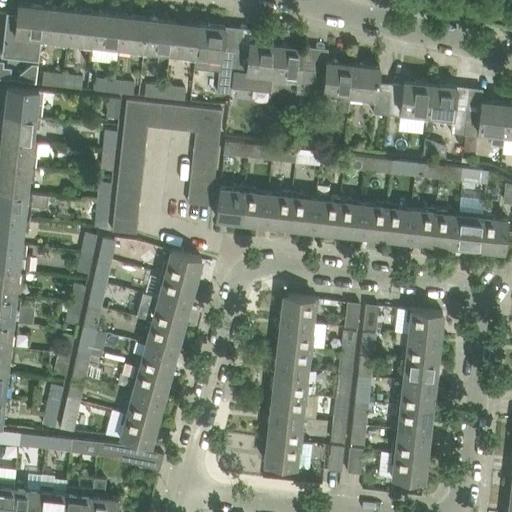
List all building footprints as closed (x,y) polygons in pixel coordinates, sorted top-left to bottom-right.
[(45,3),(18,0),(17,12),(8,11),(3,53),(39,57),(42,35),(41,35),(45,3)] [(66,37),(67,37),(70,6),(45,3),(41,35),(42,35),(53,36),(53,41),(65,42),(66,37)] [(80,44),(92,45),(96,9),(70,6),(67,37),(80,39),(80,44)] [(118,48),(118,43),(121,11),(96,9),(92,45),(118,48)] [(143,51),(144,46),(143,46),(147,14),(121,11),(118,43),(131,44),(131,49),(143,51)] [(169,54),(169,49),(172,17),(147,14),(143,46),(144,46),(157,47),(156,52),(169,54)] [(194,57),(195,52),(194,52),(198,20),(172,17),(169,49),(183,50),(182,56),(194,57)] [(194,57),(193,65),(218,68),(216,90),(230,91),(231,84),(232,72),(235,48),(221,46),(224,23),(198,20),(194,52),(195,52),(194,57)] [(232,72),(231,84),(270,89),(271,76),(272,73),(275,40),(250,37),(248,49),(235,48),(232,72)] [(296,91),(309,92),(312,68),(298,66),(301,42),(275,40),(272,73),(285,75),(285,78),(297,79),(296,91)] [(118,48),(92,45),(91,56),(116,59),(118,48)] [(3,57),(0,56),(0,74),(9,75),(10,64),(2,63),(3,57)] [(312,68),(309,92),(323,94),(337,95),(335,107),(348,109),(349,97),(349,93),(353,60),(327,58),(325,69),(312,68)] [(30,59),(17,70),(16,76),(35,78),(37,61),(30,59)] [(373,110),(387,112),(389,89),(377,87),(379,63),(353,60),(349,93),(362,94),(362,98),(374,99),(373,110)] [(43,69),(42,82),(62,84),(63,71),(43,69)] [(63,71),(62,84),(81,86),(83,73),(63,71)] [(95,75),(93,87),(113,90),(114,77),(95,75)] [(114,77),(113,90),(133,92),(134,79),(114,77)] [(389,89),(387,112),(400,113),(426,116),(426,112),(430,80),(403,77),(402,90),(389,89)] [(146,80),(144,93),(164,95),(166,83),(146,80)] [(426,112),(426,116),(438,118),(451,119),(449,130),(464,132),(467,108),(454,107),(456,83),(430,80),(426,112)] [(7,83),(4,110),(36,113),(36,112),(38,99),(42,99),(43,87),(7,83)] [(166,83),(164,95),(184,98),(186,85),(166,83)] [(106,115),(118,116),(120,96),(108,95),(106,115)] [(160,125),(163,101),(127,97),(125,120),(149,123),(160,125)] [(467,108),(464,132),(477,133),(477,129),(491,131),(491,135),(503,137),(504,132),(507,100),(481,97),(479,110),(467,108)] [(163,101),(160,125),(172,126),(175,102),(163,101)] [(175,102),(172,126),(184,127),(187,104),(175,102)] [(187,104),(184,127),(196,129),(219,131),(220,120),(222,108),(198,105),(187,104)] [(4,110),(1,135),(33,139),(35,125),(39,125),(41,113),(36,112),(36,113),(4,110)] [(125,120),(123,132),(147,135),(149,123),(125,120)] [(104,128),(102,146),(115,148),(117,129),(104,128)] [(196,129),(194,140),(218,143),(219,131),(196,129)] [(123,132),(122,144),(146,147),(147,135),(123,132)] [(1,135),(0,144),(0,161),(30,165),(30,164),(32,150),(37,151),(38,139),(33,139),(1,135)] [(225,138),(223,150),(243,153),(244,140),(225,138)] [(194,140),(193,152),(216,155),(218,143),(194,140)] [(254,141),(253,154),(272,156),(273,143),(254,141)] [(273,143),(272,156),(291,158),(292,146),(273,143)] [(122,144),(120,156),(145,159),(146,147),(122,144)] [(115,148),(102,146),(100,168),(113,169),(115,148)] [(302,147),(300,159),(319,161),(321,149),(302,147)] [(321,149),(319,161),(338,163),(340,151),(321,149)] [(193,152),(192,164),(215,167),(216,155),(193,152)] [(349,152),(348,164),(367,167),(368,154),(349,152)] [(368,154),(367,167),(386,169),(387,156),(368,154)] [(120,156),(119,168),(143,171),(145,159),(120,156)] [(397,157),(396,170),(415,172),(416,159),(397,157)] [(416,159),(415,172),(434,174),(435,162),(416,159)] [(0,161),(0,187),(28,190),(29,176),(33,177),(35,164),(30,164),(30,165),(0,161)] [(445,163),(443,175),(462,177),(464,165),(445,163)] [(192,164),(190,176),(213,179),(215,167),(192,164)] [(464,165),(462,177),(481,179),(483,167),(464,165)] [(119,168),(118,180),(142,182),(143,171),(119,168)] [(190,176),(189,188),(212,191),(213,183),(213,179),(190,176)] [(99,179),(97,199),(109,200),(109,199),(111,180),(99,179)] [(118,180),(116,191),(140,194),(142,182),(118,180)] [(216,215),(240,218),(244,182),(234,181),(234,184),(219,183),(216,215)] [(511,181),(505,181),(503,199),(511,200),(511,181)] [(240,218),(264,220),(267,188),(255,187),(255,183),(244,182),(240,218)] [(264,220),(288,223),(291,187),(281,186),(280,190),(267,188),(264,220)] [(0,187),(0,213),(25,216),(25,215),(29,216),(30,203),(47,204),(48,192),(32,190),(28,190),(0,187)] [(288,223),(312,226),(316,194),(303,192),(303,189),(291,187),(288,223)] [(189,188),(187,200),(211,202),(212,191),(189,188)] [(116,191),(115,203),(139,206),(140,194),(116,191)] [(312,226),(336,228),(340,193),(328,191),(328,195),(316,194),(312,226)] [(336,228),(359,231),(363,199),(350,197),(350,194),(340,193),(336,228)] [(359,231),(383,233),(387,198),(376,197),(375,200),(363,199),(359,231)] [(383,233),(407,236),(410,204),(398,203),(399,200),(387,198),(383,233)] [(97,199),(95,218),(105,219),(107,220),(109,200),(97,199)] [(115,203),(113,215),(138,218),(139,206),(115,203)] [(407,236),(431,238),(435,204),(424,203),(424,206),(410,204),(407,236)] [(431,238),(455,241),(458,209),(445,208),(445,205),(435,204),(431,238)] [(455,241),(479,243),(482,208),(470,207),(470,210),(458,209),(455,241)] [(482,208),(479,243),(503,246),(506,214),(493,213),(493,210),(482,208)] [(0,213),(0,239),(22,242),(22,241),(23,228),(28,228),(29,216),(25,215),(25,216),(0,213)] [(113,215),(112,227),(116,227),(136,230),(138,218),(113,215)] [(86,229),(81,248),(93,251),(97,232),(96,231),(86,229)] [(103,234),(99,253),(111,256),(115,237),(114,237),(103,234)] [(0,239),(0,265),(19,267),(23,267),(29,268),(31,255),(25,254),(26,241),(22,241),(22,242),(0,239)] [(163,259),(160,269),(195,279),(201,256),(171,247),(167,260),(163,259)] [(81,248),(77,268),(89,270),(93,251),(81,248)] [(97,258),(93,277),(106,280),(110,261),(97,258)] [(0,265),(0,291),(16,293),(16,292),(17,278),(22,279),(23,267),(19,267),(0,265)] [(161,281),(158,293),(188,302),(195,279),(160,269),(158,280),(161,281)] [(93,277),(89,296),(101,299),(106,280),(93,277)] [(74,280),(70,299),(82,302),(86,282),(74,280)] [(139,302),(136,312),(148,315),(182,325),(188,302),(158,293),(143,289),(139,302)] [(0,291),(0,317),(13,319),(13,318),(14,304),(19,305),(20,292),(16,292),(16,293),(0,291)] [(283,291),(280,315),(312,319),(313,307),(317,307),(318,295),(283,291)] [(359,300),(346,298),(343,322),(357,324),(359,300)] [(70,299),(66,319),(77,321),(82,302),(70,299)] [(366,301),(363,325),(376,327),(378,302),(366,301)] [(87,305),(83,324),(95,327),(99,308),(87,305)] [(409,317),(408,329),(439,333),(442,309),(406,305),(405,317),(409,317)] [(149,327),(145,340),(176,348),(182,325),(148,315),(145,325),(149,327)] [(280,315),(277,339),(313,343),(314,332),(311,331),(312,319),(280,315)] [(0,317),(0,343),(10,344),(12,330),(16,330),(17,318),(13,318),(13,319),(0,317)] [(83,324),(79,343),(91,345),(95,327),(83,324)] [(344,328),(342,347),(354,348),(356,329),(344,328)] [(402,342),(401,353),(436,357),(439,333),(408,329),(406,342),(402,342)] [(53,339),(51,348),(59,350),(70,352),(75,333),(63,330),(60,341),(53,339)] [(363,330),(360,349),(373,350),(375,331),(363,330)] [(277,339),(275,363),(307,367),(308,354),(311,355),(313,343),(277,339)] [(138,350),(135,362),(169,371),(176,348),(145,340),(142,351),(138,350)] [(0,343),(0,368),(7,370),(9,355),(13,356),(15,344),(10,344),(0,343)] [(342,347),(340,366),(352,367),(354,348),(342,347)] [(360,349),(358,368),(371,369),(373,350),(360,349)] [(59,350),(54,369),(66,372),(70,352),(59,350)] [(77,352),(72,371),(85,374),(89,355),(77,352)] [(403,365),(402,377),(433,381),(436,357),(401,353),(399,364),(403,365)] [(136,372),(132,386),(163,394),(169,371),(135,362),(132,371),(136,372)] [(275,363),(272,387),(307,391),(308,380),(305,380),(307,367),(275,363)] [(0,368),(0,395),(4,396),(4,395),(6,381),(11,382),(12,370),(7,370),(0,368)] [(72,371),(68,389),(80,392),(85,374),(72,371)] [(339,375),(336,395),(349,396),(351,377),(339,375)] [(357,377),(355,397),(368,398),(370,379),(357,377)] [(396,390),(395,401),(431,405),(433,381),(402,377),(400,390),(396,390)] [(52,381),(47,400),(59,403),(63,384),(52,381)] [(125,398),(122,408),(157,417),(163,394),(132,386),(129,399),(125,398)] [(272,387),(269,411),(301,414),(302,402),(306,403),(307,391),(272,387)] [(4,396),(0,395),(0,421),(1,422),(3,407),(8,407),(9,395),(4,395),(4,396)] [(336,395),(334,414),(347,415),(349,396),(336,395)] [(355,397),(353,416),(366,417),(368,398),(355,397)] [(47,400),(43,420),(55,423),(59,403),(47,400)] [(398,413),(396,425),(428,429),(431,405),(395,401),(394,412),(398,413)] [(64,406),(60,425),(72,428),(73,427),(77,409),(64,406)] [(157,417),(122,408),(119,418),(123,419),(120,432),(131,435),(150,441),(157,417)] [(269,411),(266,435),(301,439),(303,427),(300,427),(301,414),(269,411)] [(334,418),(332,438),(344,439),(346,420),(334,418)] [(352,420),(350,440),(363,441),(365,422),(352,420)] [(391,437),(390,448),(425,452),(428,429),(396,425),(395,437),(391,437)] [(1,441),(19,443),(20,429),(3,427),(1,441)] [(20,429),(19,443),(40,446),(42,432),(20,429)] [(52,447),(70,449),(72,435),(54,433),(52,447)] [(72,435),(70,449),(83,450),(84,437),(72,435)] [(301,439),(266,435),(264,459),(296,462),(297,449),(300,449),(301,439)] [(97,450),(122,453),(124,441),(98,438),(97,450)] [(331,442),(328,467),(341,468),(344,444),(331,442)] [(350,444),(347,469),(360,470),(363,446),(350,444)] [(383,448),(382,459),(389,460),(392,460),(391,473),(422,477),(425,452),(390,448),(383,448)] [(0,511),(12,511),(16,482),(15,482),(15,478),(16,467),(0,465),(0,511)] [(93,491),(90,511),(117,511),(119,494),(104,492),(106,475),(93,474),(91,485),(91,491),(93,491)] [(12,511),(38,511),(42,485),(40,485),(26,483),(27,480),(15,478),(15,482),(16,482),(12,511)] [(38,511),(64,511),(67,488),(65,488),(52,486),(52,482),(41,481),(40,485),(42,485),(38,511)] [(67,488),(64,511),(90,511),(93,491),(91,491),(91,487),(91,485),(66,482),(65,488),(67,488)]
